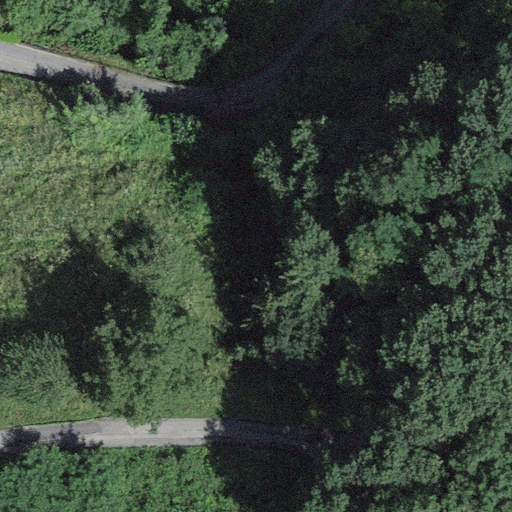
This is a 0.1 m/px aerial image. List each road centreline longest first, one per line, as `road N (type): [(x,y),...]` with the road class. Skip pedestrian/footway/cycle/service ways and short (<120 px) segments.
road 1 (residential): [(511,453),(355,478),(229,462),(0,462)]
road 2 (residential): [(340,0),(283,72),(226,99),(166,98),(0,56)]
